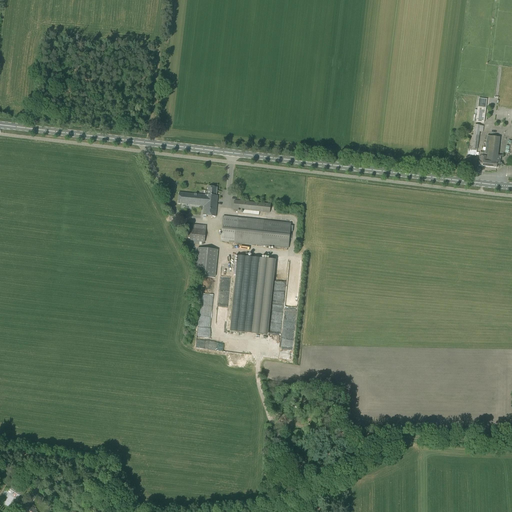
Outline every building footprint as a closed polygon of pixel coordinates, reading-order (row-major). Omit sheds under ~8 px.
[(484,123),(487,99),(479,98),(476,122),(484,123)] [(483,132),(484,126),(474,125),(474,126),(468,125),(468,126),(465,125),(464,130),(468,130),(467,132),(473,133),(473,135),(470,135),(468,150),(467,155),(476,156),(477,150),(479,132),(483,132)] [(497,155),(499,138),(487,136),(485,153),(480,153),(478,166),(496,168),(496,166),(498,166),(500,164),(500,163),(500,156),(497,155)] [(204,206),(205,196),(179,193),(178,203),(204,206)] [(270,213),(271,204),(234,200),(233,209),(270,213)] [(288,249),(291,223),(223,216),(220,241),(288,249)] [(204,245),(206,230),(192,229),(190,244),(204,245)] [(215,277),(218,250),(198,248),(195,275),(215,277)] [(238,256),(230,331),(268,335),(275,260),(238,256)] [(12,484),(9,489),(19,496),(22,491),(12,484)]
